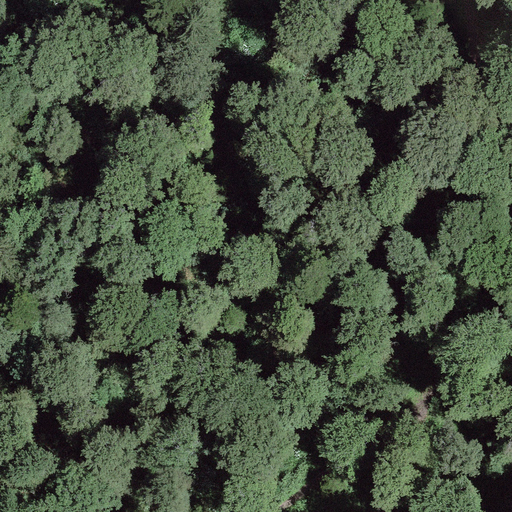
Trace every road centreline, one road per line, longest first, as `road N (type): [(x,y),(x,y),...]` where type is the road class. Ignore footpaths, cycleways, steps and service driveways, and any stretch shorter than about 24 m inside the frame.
road 1 (track): [(280,511),(356,449),(388,436),(462,357),(511,332)]
road 2 (track): [(511,284),(469,0)]
